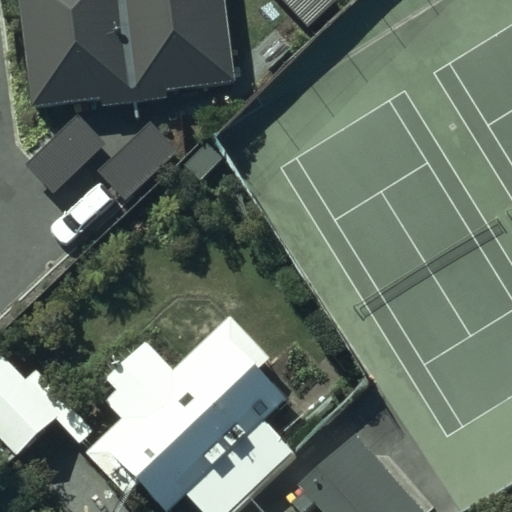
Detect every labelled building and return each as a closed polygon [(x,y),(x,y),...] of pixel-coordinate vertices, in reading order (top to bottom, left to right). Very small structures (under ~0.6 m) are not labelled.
[(217,0),(2,0),(15,111),(227,88),(217,0)] [(283,0),(304,22),(327,0),(283,0)] [(174,375),(147,345),(106,383),(116,395),(105,405),(121,423),(85,457),(126,500),(139,488),(161,511),(172,511),(185,500),(196,511),(233,511),(292,457),(265,427),(287,406),(259,376),(270,365),(230,323),(174,375)] [(3,360),(0,362),(0,443),(18,461),(56,425),(80,449),(94,435),(36,373),(25,384),(3,360)] [(425,511),(355,438),(299,491),(304,496),(291,508),(295,511),(309,511),(314,508),(318,511),(425,511)]
